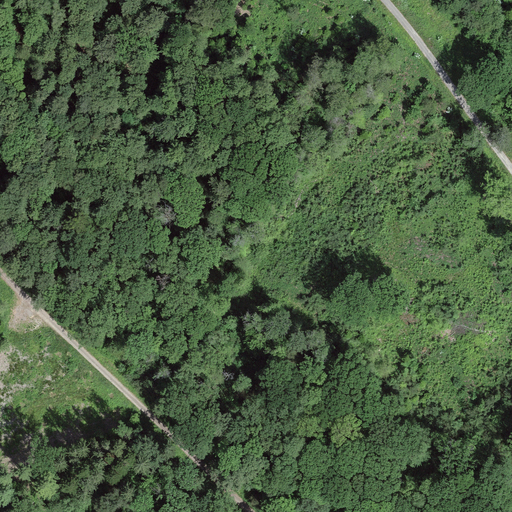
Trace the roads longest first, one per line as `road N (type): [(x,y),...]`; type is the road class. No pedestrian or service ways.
road 1 (track): [(246,511),(0,271)]
road 2 (track): [(383,0),(511,169)]
